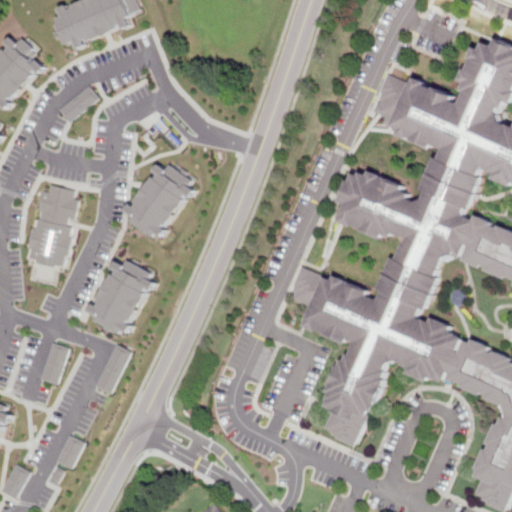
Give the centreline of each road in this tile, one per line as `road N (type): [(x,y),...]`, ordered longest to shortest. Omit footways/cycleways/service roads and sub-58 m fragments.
road 1 (residential): [(486,0),(511,10),(267,509),(236,476),(139,427)]
road 2 (residential): [(414,0),(234,393),(246,425),(293,455),(294,489),(282,511)]
road 3 (tertiary): [(311,0),(261,151),(187,330),(93,511)]
